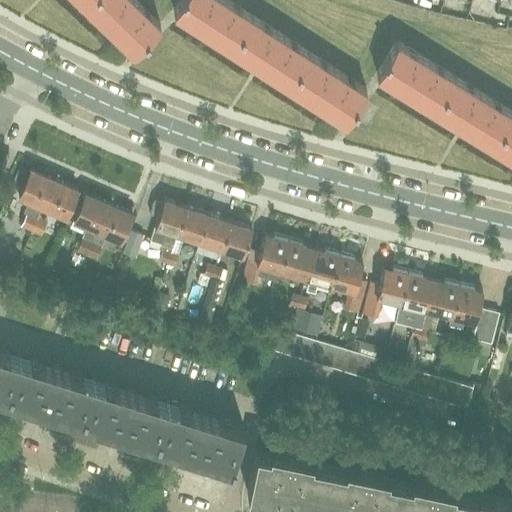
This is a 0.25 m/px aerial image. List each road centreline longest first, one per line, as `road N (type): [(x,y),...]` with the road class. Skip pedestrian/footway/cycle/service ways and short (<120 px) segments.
road 1 (tertiary): [(511,224),(199,140),(0,55)]
road 2 (residential): [(187,511),(0,439)]
